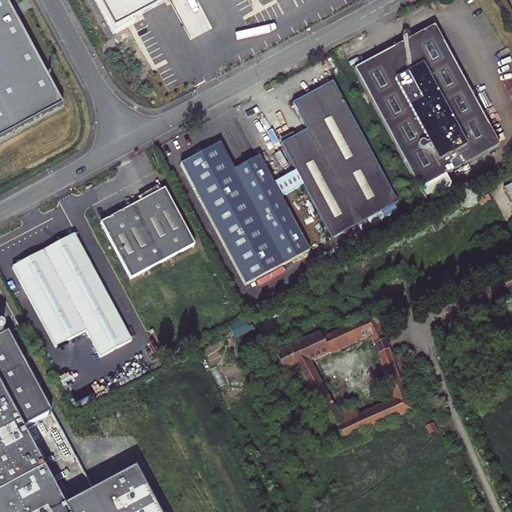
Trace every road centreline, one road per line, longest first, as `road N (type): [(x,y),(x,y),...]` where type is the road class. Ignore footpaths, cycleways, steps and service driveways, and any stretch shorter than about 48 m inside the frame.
road 1 (residential): [(395,0),(128,144)]
road 2 (unclassified): [(498,511),(417,328)]
road 3 (residential): [(51,0),(128,144)]
road 4 (residential): [(128,144),(0,213)]
